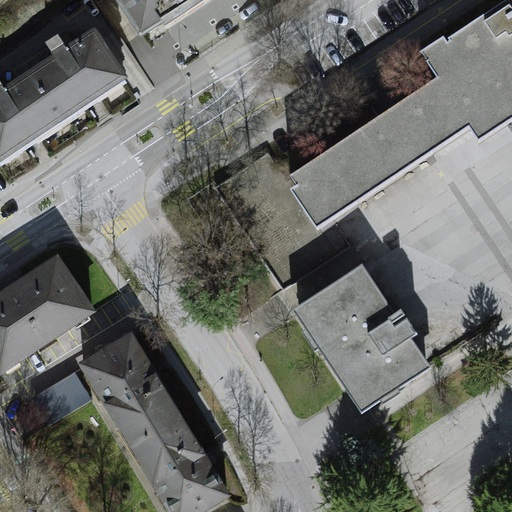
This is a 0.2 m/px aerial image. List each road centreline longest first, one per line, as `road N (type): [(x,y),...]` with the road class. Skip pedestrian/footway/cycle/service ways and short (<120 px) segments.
road 1 (residential): [(91,172),(293,490)]
road 2 (tertiary): [(91,172),(353,0)]
